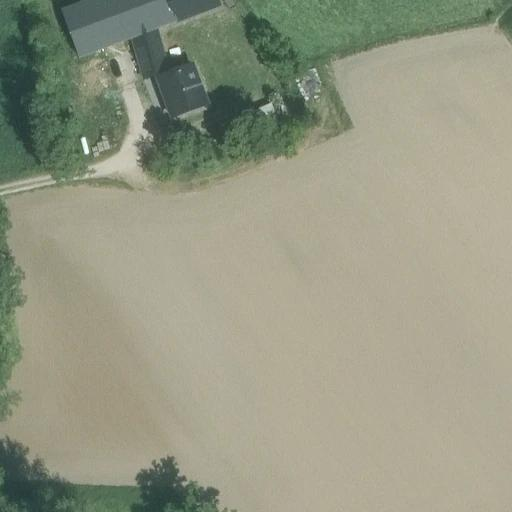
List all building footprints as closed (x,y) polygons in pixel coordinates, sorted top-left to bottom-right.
[(132,38),(156,29),(144,0),(98,0),(64,13),(81,58),(132,38)] [(175,22),(166,0),(144,0),(156,29),(175,22)] [(215,0),(166,0),(175,22),(218,6),(215,0)] [(255,33),(235,0),(215,0),(218,6),(235,43),(255,33)] [(162,47),(156,29),(132,38),(148,81),(159,77),(161,81),(167,79),(156,48),(162,47)] [(167,79),(161,81),(174,118),(203,108),(189,71),(167,79)] [(76,101),(99,95),(94,77),(71,85),(76,101)] [(272,106),(252,115),(261,133),(280,124),(272,106)]
